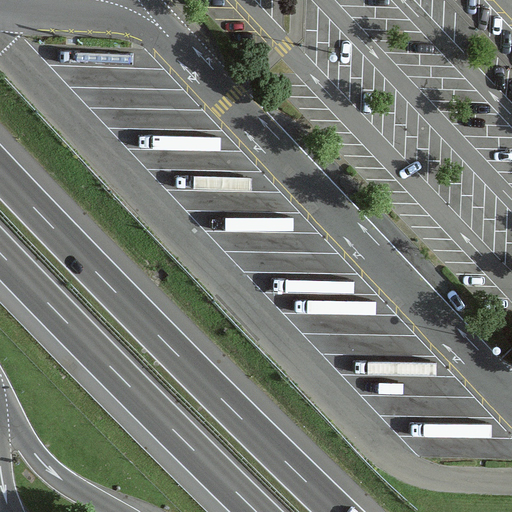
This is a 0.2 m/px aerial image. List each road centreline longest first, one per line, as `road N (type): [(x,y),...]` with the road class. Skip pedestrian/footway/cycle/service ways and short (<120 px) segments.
road 1 (motorway): [(335,511),(171,354),(0,171)]
road 2 (motorway): [(0,253),(255,511)]
